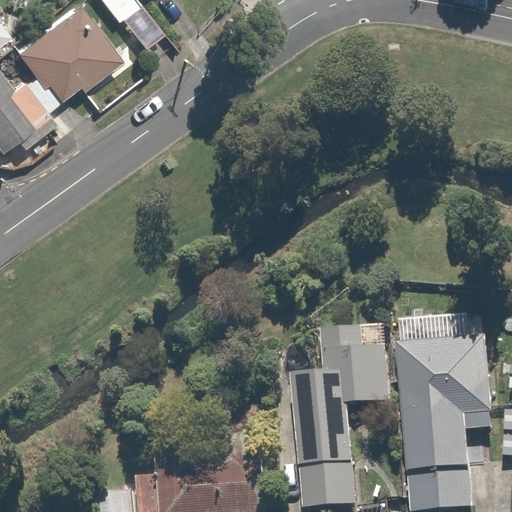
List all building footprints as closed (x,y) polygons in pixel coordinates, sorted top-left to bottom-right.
[(115,65),(74,0),(62,0),(7,36),(52,105),(115,65)] [(169,32),(143,0),(102,0),(144,52),(169,32)] [(0,156),(45,120),(0,62),(0,156)] [(389,344),(320,346),(321,372),(292,372),(295,505),(361,504),(359,407),(391,406),(389,344)] [(491,372),(404,375),(406,509),(471,508),(470,433),(492,432),(491,372)] [(152,449),(155,475),(137,477),(140,511),(273,511),(268,440),(152,449)] [(136,511),(136,488),(86,489),(86,511),(136,511)]
